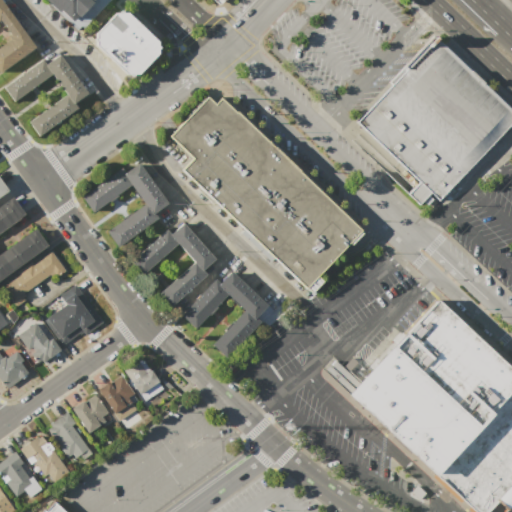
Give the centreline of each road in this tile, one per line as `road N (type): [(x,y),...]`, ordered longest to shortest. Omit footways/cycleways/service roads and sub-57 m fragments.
road 1 (secondary): [(359,511),(298,466),(130,304),(0,125)]
road 2 (residential): [(144,319),(0,425)]
road 3 (tertiary): [(168,86),(40,180)]
road 4 (tertiary): [(424,233),(314,129)]
road 5 (tertiary): [(204,60),(308,157)]
road 6 (tertiary): [(308,157),(407,250)]
road 7 (tertiary): [(407,250),(502,339)]
